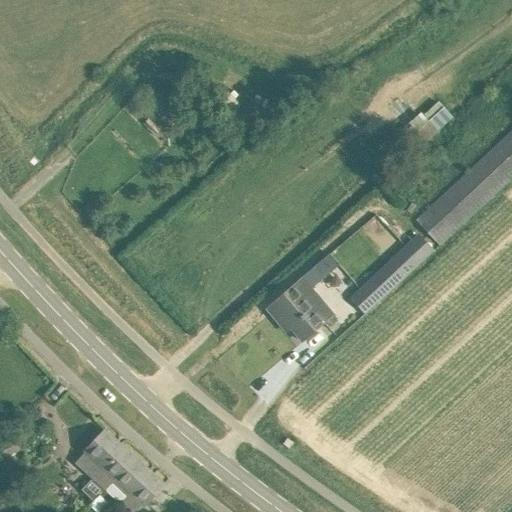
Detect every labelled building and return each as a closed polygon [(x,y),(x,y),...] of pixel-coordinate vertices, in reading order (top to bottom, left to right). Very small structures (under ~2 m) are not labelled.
[(281,102),(272,111),(273,111),(279,118),(288,109),(281,102)] [(398,150),(407,160),(456,117),(446,106),(398,150)] [(511,131),(417,220),(440,245),(511,177),(511,131)] [(351,298),(357,305),(365,314),(434,250),(423,238),(420,241),(416,237),(351,298)] [(304,277),(268,308),(281,325),(286,321),(303,341),(335,313),(304,277)] [(0,461),(21,450),(8,426),(0,430),(0,432),(1,434),(0,434),(0,461)] [(78,463),(107,489),(135,458),(105,430),(85,452),(86,453),(78,463)] [(135,458),(107,489),(132,511),(141,503),(144,505),(164,484),(135,458)]
